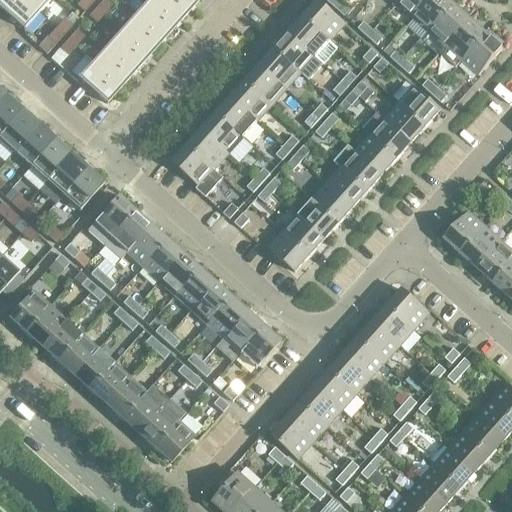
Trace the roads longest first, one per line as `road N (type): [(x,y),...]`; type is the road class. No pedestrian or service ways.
road 1 (residential): [(312,326),(103,151)]
road 2 (residential): [(183,499),(307,360),(312,326)]
road 3 (residential): [(103,151),(234,0)]
road 4 (tertiary): [(131,511),(0,396)]
road 5 (residential): [(405,239),(511,120)]
road 6 (residential): [(511,338),(405,239)]
road 7 (residential): [(103,151),(0,54)]
road 8 (residential): [(312,326),(329,322),(405,239)]
